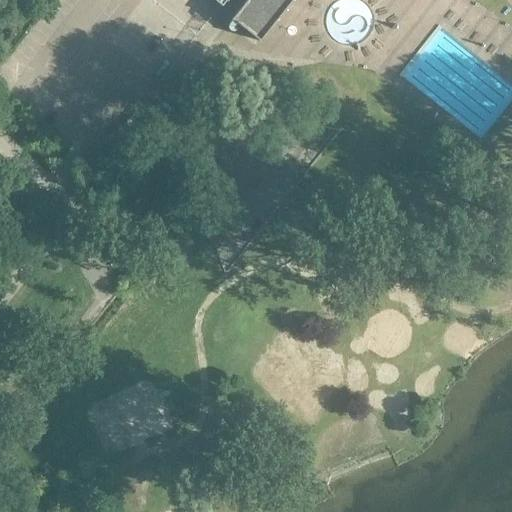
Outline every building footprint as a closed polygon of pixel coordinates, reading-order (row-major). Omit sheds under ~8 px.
[(215,0),(221,5),(224,0),(244,0),(230,18),(231,19),(232,18),(258,39),(257,40),(258,40),(290,0),(215,0)] [(370,0),(331,0),(332,39),(371,38),(370,0)] [(287,28),(287,29),(287,31),(287,32),(287,33),(288,34),(289,34),(290,35),(292,35),(293,35),(294,34),(295,33),(295,32),(296,31),(296,30),(296,29),(295,28),(295,27),(294,27),(293,26),(292,26),(291,26),(290,26),(289,26),(288,27),(287,28)] [(282,382),(309,406),(333,379),(310,358),(306,363),(302,359),(282,382)] [(347,366),(356,388),(371,381),(361,359),(347,366)]
